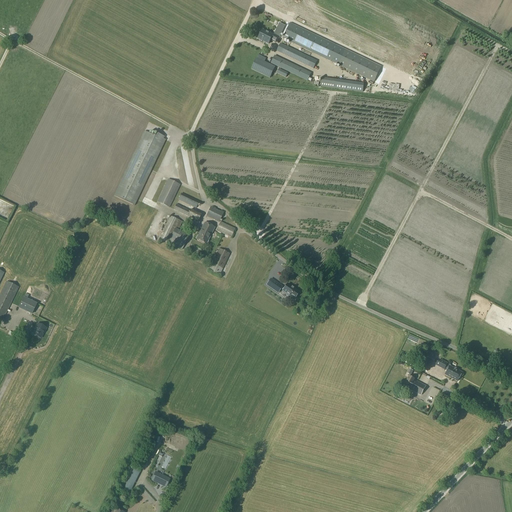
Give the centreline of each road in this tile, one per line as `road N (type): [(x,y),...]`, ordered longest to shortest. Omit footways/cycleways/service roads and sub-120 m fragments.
road 1 (unclassified): [(511,377),(346,302),(275,258),(200,193),(189,135)]
road 2 (track): [(497,46),(358,307)]
road 3 (track): [(10,41),(169,125)]
road 4 (track): [(189,135),(254,0)]
road 5 (unclassified): [(424,511),(511,423)]
